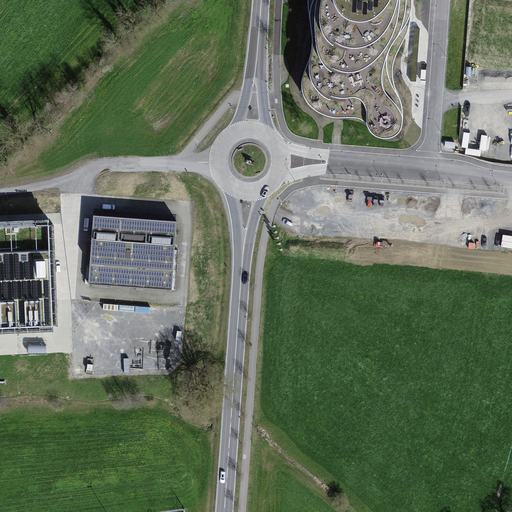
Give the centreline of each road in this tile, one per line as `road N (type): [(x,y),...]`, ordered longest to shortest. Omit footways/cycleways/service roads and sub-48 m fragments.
road 1 (primary): [(226,511),(249,190)]
road 2 (primary): [(262,0),(253,132)]
